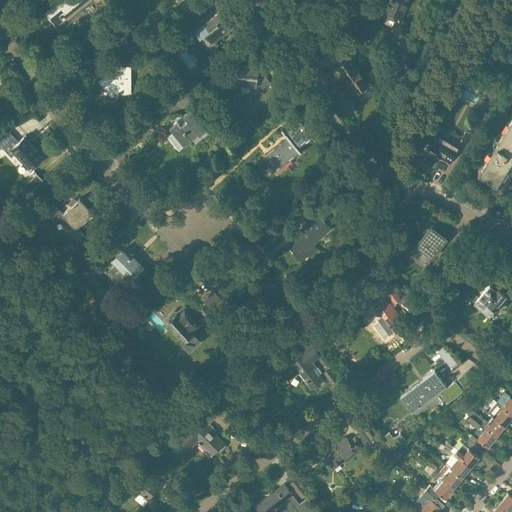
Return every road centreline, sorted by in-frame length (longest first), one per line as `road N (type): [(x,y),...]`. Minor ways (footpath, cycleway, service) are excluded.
road 1 (residential): [(311,311),(236,233),(184,231),(156,220),(79,142),(0,27)]
road 2 (residential): [(198,511),(420,343),(455,340),(511,378)]
road 3 (unclassified): [(393,177),(331,113),(262,3)]
road 4 (track): [(489,0),(393,177)]
road 5 (residential): [(393,177),(482,219),(511,246)]
road 6 (unknown): [(168,225),(265,140)]
